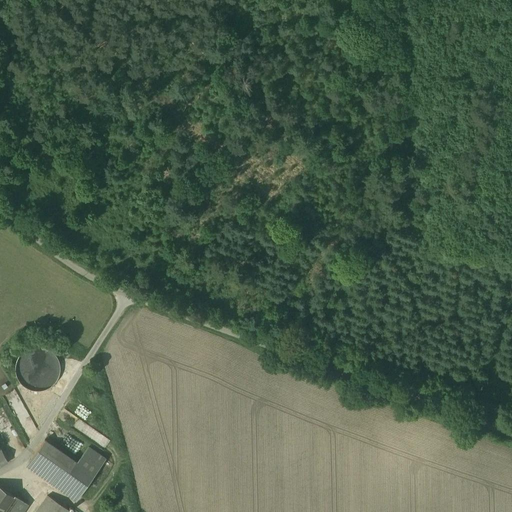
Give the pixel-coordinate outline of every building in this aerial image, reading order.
[(37,355),(20,354),(20,371),(29,371),(29,378),(35,378),(35,383),(46,383),(46,376),(47,376),(47,366),(51,366),(51,350),(37,350),(37,355)] [(77,462),(45,440),(31,459),(64,483),(78,463),(77,462)] [(0,447),(0,466),(8,462),(0,447)] [(78,463),(64,483),(80,494),(106,459),(88,447),(77,462),(78,463)] [(0,511),(8,511),(17,499),(0,486),(0,511)] [(71,511),(48,496),(36,511),(71,511)] [(17,499),(8,511),(23,511),(28,505),(18,498),(17,499)]
